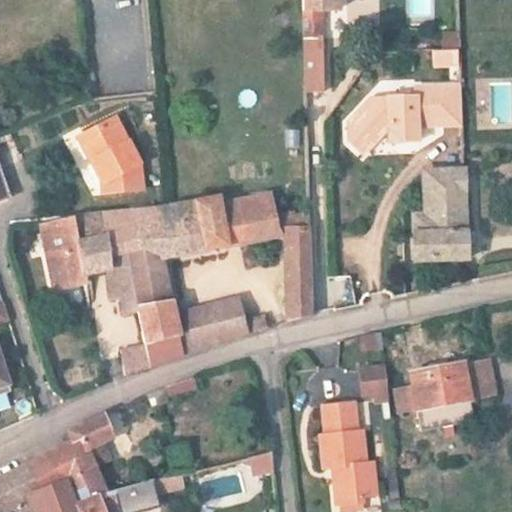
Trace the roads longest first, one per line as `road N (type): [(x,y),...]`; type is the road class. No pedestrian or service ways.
road 1 (residential): [(0,447),(268,344)]
road 2 (residential): [(268,344),(511,288)]
road 3 (residential): [(287,511),(268,344)]
